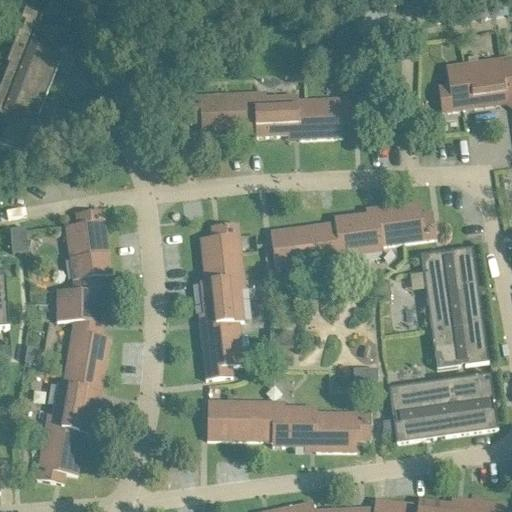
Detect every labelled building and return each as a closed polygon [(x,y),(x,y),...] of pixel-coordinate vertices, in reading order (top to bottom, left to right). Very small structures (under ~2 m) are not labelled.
[(505,0),(478,0),(455,3),(458,23),(507,16),(505,0)] [(42,17),(25,10),(20,22),(25,24),(21,32),(19,31),(6,65),(9,66),(0,87),(0,118),(7,121),(0,138),(0,145),(23,155),(59,65),(72,70),(78,54),(65,48),(63,52),(55,49),(62,32),(49,27),(48,29),(39,26),(42,17)] [(396,13),(358,13),(358,23),(358,37),(368,37),(385,36),(397,36),(396,13)] [(448,88),(437,90),(438,96),(441,116),(464,113),(475,111),(474,107),(510,102),(511,103),(511,67),(511,60),(499,62),(464,67),(445,69),(448,88)] [(374,80),(357,81),(358,93),(374,93),(374,80)] [(343,141),(342,120),(353,120),(352,101),(297,104),(297,99),(253,101),(253,96),(188,99),(189,118),(200,118),(201,138),(255,135),(255,140),(298,138),(299,143),(343,141)] [(67,97),(63,107),(74,111),(78,101),(67,97)] [(172,143),(159,140),(151,172),(163,175),(172,143)] [(107,166),(104,156),(94,159),(97,169),(107,166)] [(282,233),(270,234),(272,253),(274,261),(275,273),(286,272),(339,265),(340,265),(340,260),(383,254),(382,249),(392,248),(416,245),(436,242),(435,241),(433,224),(422,225),(420,209),(420,205),(376,211),(376,215),(366,217),(334,221),(334,226),(282,233)] [(62,293),(57,293),(57,322),(57,325),(62,325),(74,324),(63,388),(58,387),(51,429),(46,428),(36,483),(55,486),(56,475),(77,479),(84,436),(89,437),(96,394),(101,395),(110,341),(102,339),(102,335),(93,334),(93,325),(102,325),(103,293),(97,293),(98,280),(111,278),(102,213),(84,215),(85,226),(65,229),(74,293),(62,293)] [(220,239),(211,240),(200,241),(204,284),(200,285),(204,328),(199,328),(205,383),(224,381),(223,370),(243,368),(238,324),(243,324),(239,281),(243,280),(238,226),(219,228),(220,239)] [(25,231),(10,232),(11,256),(27,254),(25,231)] [(444,254),(420,258),(425,287),(426,287),(430,319),(429,319),(437,372),(460,369),(460,367),(465,367),(465,369),(488,365),(481,311),(477,312),(473,280),(476,279),(472,250),(449,254),(449,255),(444,256),(444,254)] [(0,333),(9,333),(5,281),(0,281),(0,333)] [(388,285),(377,287),(379,303),(391,301),(388,285)] [(293,334),(269,334),(269,350),(293,350),(293,334)] [(38,351),(27,349),(24,365),(36,367),(38,351)] [(377,372),(353,371),(353,387),(377,387),(377,372)] [(494,404),(490,377),(415,387),(416,391),(389,395),(392,418),(394,418),(395,423),(393,423),(396,447),(498,432),(495,409),(493,409),(492,404),(494,404)] [(370,435),(370,416),(316,416),(316,411),(273,411),(273,406),(227,405),(207,405),(207,423),(218,423),(217,444),(271,445),(271,449),(314,450),(314,455),(359,456),(359,435),(370,435)] [(461,507),(418,503),(417,508),(374,503),(374,511),(369,511),(359,511),(360,511),(347,511),(505,511),(506,507),(462,503),(461,507)]
